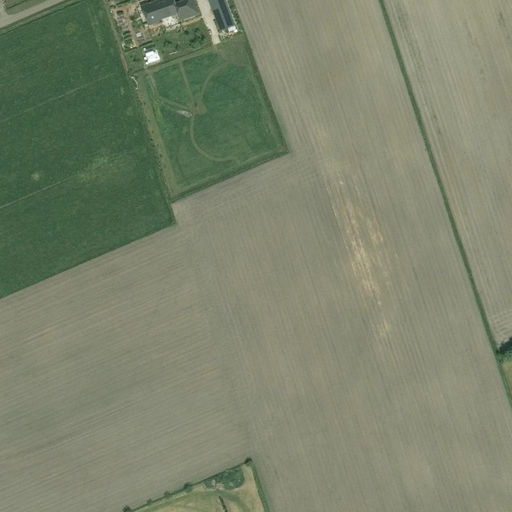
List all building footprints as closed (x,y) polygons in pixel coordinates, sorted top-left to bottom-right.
[(193,0),(188,0),(174,5),(171,0),(159,0),(141,6),(148,25),(158,22),(178,15),(180,20),(199,14),(193,0)] [(231,15),(224,0),(212,0),(209,1),(216,20),(231,15)] [(235,26),(231,15),(216,20),(220,31),(235,26)] [(213,19),(194,23),(197,36),(216,32),(213,19)] [(155,47),(144,50),(148,62),(159,59),(155,47)]
